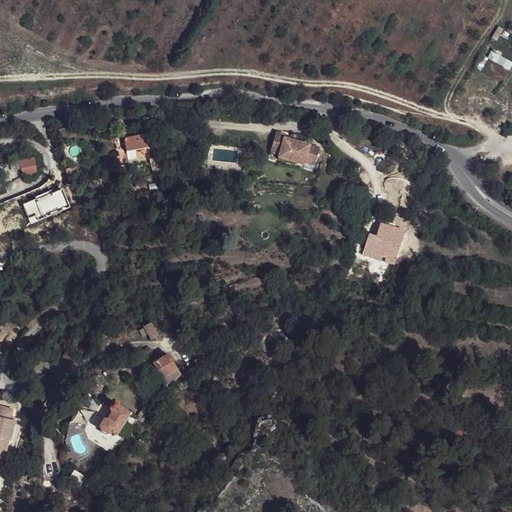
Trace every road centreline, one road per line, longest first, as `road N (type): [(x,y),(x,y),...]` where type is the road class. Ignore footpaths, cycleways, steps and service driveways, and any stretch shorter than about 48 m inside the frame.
road 1 (unclassified): [(0,120),(217,99),(307,108),(431,143),(450,155),(474,194),(511,221)]
road 2 (track): [(449,118),(366,93),(240,75),(117,75),(0,34)]
road 3 (track): [(503,0),(445,109)]
